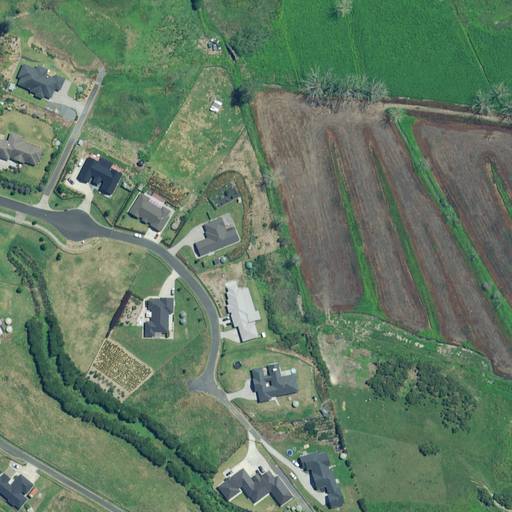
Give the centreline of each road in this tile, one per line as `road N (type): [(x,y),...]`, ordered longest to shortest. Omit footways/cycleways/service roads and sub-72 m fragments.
road 1 (residential): [(208,383),(213,318),(186,276),(143,242),(74,224)]
road 2 (residential): [(0,441),(117,511)]
road 3 (unknown): [(69,98),(78,121),(39,213)]
